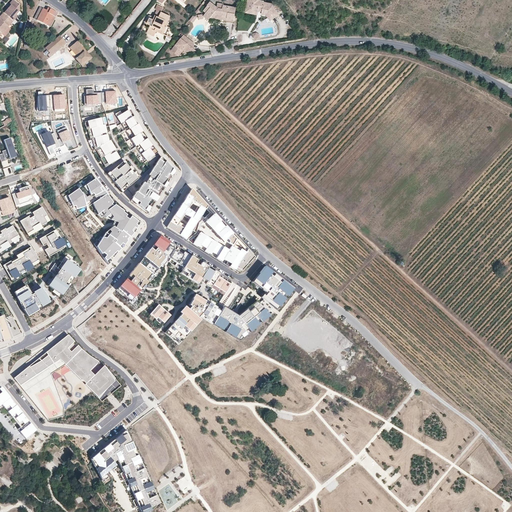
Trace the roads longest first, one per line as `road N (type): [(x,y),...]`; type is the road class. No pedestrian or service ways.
road 1 (track): [(181,65),(192,84),(511,372)]
road 2 (residential): [(511,93),(434,54),(361,39),(130,75)]
road 3 (residential): [(266,252),(358,323),(511,467)]
road 4 (residential): [(63,321),(125,377),(133,405),(96,433),(45,426),(0,381)]
road 5 (residential): [(153,225),(241,277),(266,252)]
road 6 (residential): [(63,321),(121,268),(153,225)]
